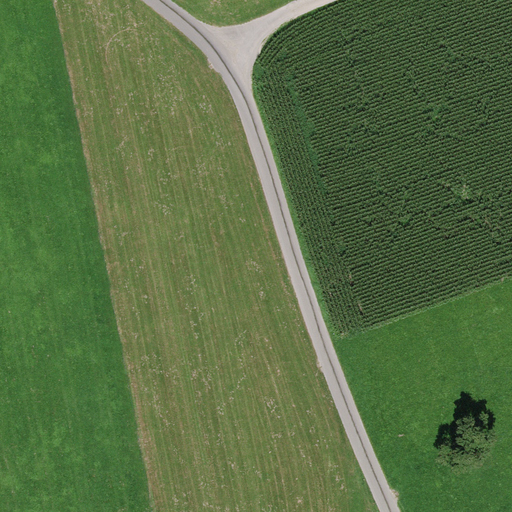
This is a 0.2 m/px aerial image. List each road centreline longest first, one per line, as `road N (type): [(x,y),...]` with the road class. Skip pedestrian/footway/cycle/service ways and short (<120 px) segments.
road 1 (unclassified): [(151,0),(224,56),(246,97),(294,254),(391,511)]
road 2 (track): [(224,56),(275,22),(335,0)]
